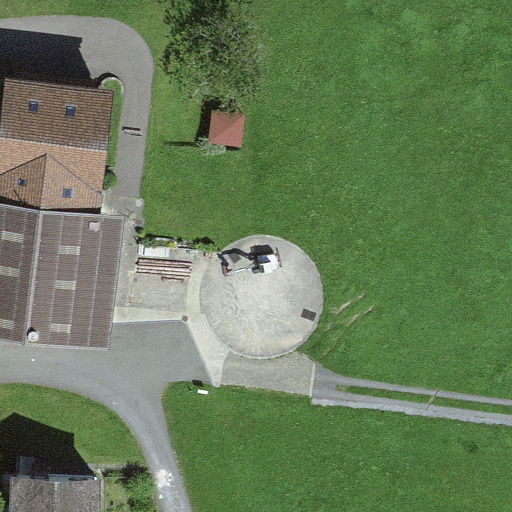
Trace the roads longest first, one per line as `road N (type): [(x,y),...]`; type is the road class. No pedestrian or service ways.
road 1 (track): [(132,371),(511,413)]
road 2 (track): [(185,511),(132,371)]
